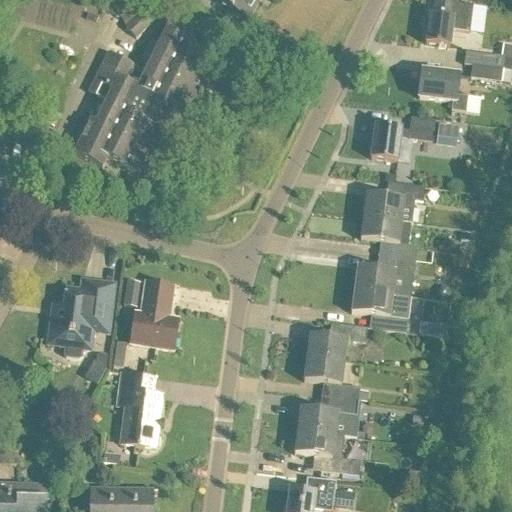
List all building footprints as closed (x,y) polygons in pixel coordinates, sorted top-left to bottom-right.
[(103,0),(98,12),(119,21),(128,0),(103,0)] [(246,24),(261,0),(213,0),(212,3),(246,24)] [(473,12),(454,9),(454,8),(435,6),(433,18),(429,18),(425,48),(449,51),(451,36),(469,39),(473,12)] [(125,32),(135,42),(152,26),(142,15),(125,32)] [(199,54),(205,43),(171,26),(142,82),(128,75),(131,69),(108,58),(88,98),(105,107),(95,127),(90,124),(72,158),(101,172),(106,162),(137,178),(148,157),(151,158),(152,157),(168,165),(208,86),(193,79),(204,57),(199,54)] [(502,73),(511,74),(510,79),(511,78),(511,50),(501,49),(500,60),(504,61),(504,62),(503,63),(502,73)] [(465,59),(464,68),(502,73),(503,63),(465,59)] [(500,87),(502,73),(464,68),(464,72),(471,73),(470,83),(500,87)] [(510,79),(511,74),(502,73),(500,87),(509,88),(510,79)] [(418,102),(452,107),(451,117),(466,119),(468,103),(456,102),(459,81),(422,76),(418,102)] [(44,127),(53,131),(58,120),(49,116),(44,127)] [(401,132),(374,129),(370,164),(396,167),(397,167),(399,144),(431,148),(434,128),(434,125),(410,121),(408,136),(400,135),(401,132)] [(456,153),(457,146),(458,131),(438,129),(436,144),(435,151),(456,153)] [(393,203),(365,199),(362,222),(411,228),(412,229),(414,213),(402,212),(403,205),(422,208),(423,194),(395,190),(393,203)] [(476,213),(478,201),(462,199),(460,211),(476,213)] [(387,262),(414,265),(416,252),(408,251),(411,228),(362,222),(359,244),(388,248),(387,262)] [(469,246),(470,237),(461,236),(460,245),(469,246)] [(353,294),(409,302),(412,281),(414,265),(387,262),(385,275),(356,271),(353,294)] [(80,294),(66,292),(63,310),(57,310),(56,320),(51,319),(47,349),(64,351),(63,358),(66,362),(79,363),(82,361),(83,354),(91,355),(93,336),(96,337),(96,332),(109,334),(114,290),(81,285),(80,294)] [(123,310),(136,312),(140,288),(127,286),(123,310)] [(173,355),(178,325),(168,324),(173,292),(144,288),(140,319),(134,318),(130,349),(173,355)] [(450,302),(450,296),(446,291),(441,291),(436,295),(436,301),(439,305),(446,305),(450,302)] [(404,339),(409,302),(353,294),(350,318),(379,321),(378,336),(404,339)] [(363,348),(365,332),(339,329),(337,343),(307,340),(305,363),(343,368),(345,345),(363,348)] [(105,374),(107,361),(96,359),(95,366),(94,366),(84,382),(96,389),(105,374)] [(329,403),(356,407),(358,395),(358,392),(340,390),(343,368),(305,363),(302,385),(331,388),(329,403)] [(154,399),(157,382),(120,377),(115,413),(124,414),(120,449),(156,454),(163,400),(154,399)] [(367,397),(358,395),(356,407),(360,407),(366,408),(367,397)] [(356,407),(329,403),(328,417),(299,413),(296,436),(333,441),(344,442),(356,443),(360,407),(356,407)] [(333,441),(296,436),(293,459),(322,462),(320,476),(348,479),(349,465),(341,464),(344,442),(333,441)] [(118,470),(119,459),(103,457),(102,468),(118,470)] [(360,467),(349,465),(348,479),(358,480),(360,467)] [(331,511),(335,487),(306,483),(304,495),(288,493),(286,510),(282,510),(282,511),(331,511)] [(0,511),(46,511),(47,489),(0,488),(0,511)] [(151,511),(152,494),(90,494),(90,511),(151,511)] [(352,511),(355,497),(334,495),(332,511),(341,511),(352,511)]
